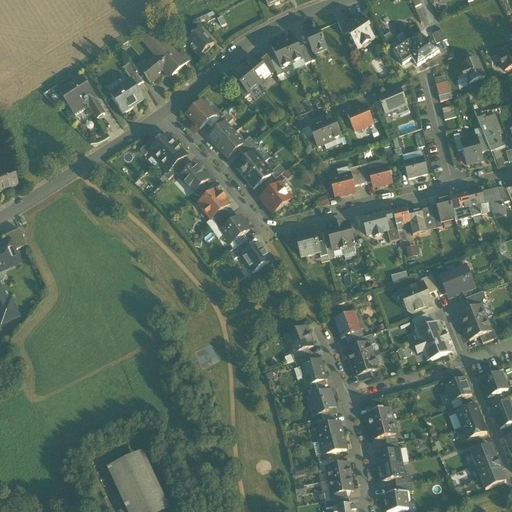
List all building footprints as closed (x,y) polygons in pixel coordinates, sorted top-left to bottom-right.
[(358,43),(362,48),(373,40),(367,31),(369,30),(360,18),(352,23),(353,25),(348,28),(346,29),(349,34),(348,34),(348,35),(351,38),(350,41),(353,42),(358,43)] [(342,33),(343,38),(348,35),(348,34),(349,34),(346,29),(348,28),(343,22),(338,24),(342,33)] [(327,50),(340,45),(336,36),(330,23),(318,28),(318,29),(327,50)] [(310,45),(314,56),(315,56),(327,50),(318,29),(313,31),(312,31),(305,34),(310,45)] [(145,74),(151,84),(160,76),(159,75),(166,68),(173,76),(186,65),(179,56),(156,30),(149,36),(154,42),(152,43),(159,55),(144,68),(147,72),(145,74)] [(187,44),(200,58),(213,45),(200,31),(192,38),(193,38),(187,44)] [(432,35),(436,45),(447,41),(443,31),(432,35)] [(342,33),(336,36),(340,45),(343,52),(349,50),(343,38),(342,33)] [(390,34),(384,38),(391,48),(396,44),(390,34)] [(409,43),(403,34),(396,38),(400,45),(402,48),(409,43)] [(409,43),(402,48),(394,54),(402,66),(412,60),(417,68),(439,53),(430,40),(425,44),(420,36),(409,43)] [(294,38),(283,43),(292,65),(303,60),(299,49),(294,38)] [(359,50),(362,48),(358,43),(353,42),(359,50)] [(281,70),(292,65),(283,43),(272,48),(277,60),(281,70)] [(310,45),(304,47),(311,64),(317,61),(315,56),(314,56),(310,45)] [(392,50),(394,54),(402,48),(400,45),(392,50)] [(305,66),(311,64),(304,47),(299,49),(303,60),(305,66)] [(511,48),(497,56),(505,72),(511,69),(511,48)] [(179,56),(186,65),(191,61),(183,52),(179,56)] [(259,63),(270,77),(276,73),(271,62),(268,55),(259,63)] [(255,58),(244,67),(259,86),(270,78),(270,77),(259,63),(255,58)] [(277,60),(271,62),(276,73),(278,77),(283,75),(281,70),(277,60)] [(294,71),(305,66),(303,60),(292,65),(294,71)] [(467,79),(470,85),(485,78),(477,60),(462,67),(464,72),(462,73),(465,80),(467,79)] [(132,80),(137,87),(142,84),(130,65),(124,68),(132,80)] [(249,94),(259,86),(244,67),(233,76),(242,87),(249,95),(249,94)] [(435,80),(436,86),(448,83),(446,77),(435,80)] [(72,111),(86,102),(93,97),(94,96),(83,78),(60,93),(72,111)] [(259,86),(263,91),(273,82),(270,78),(259,86)] [(112,97),(124,115),(134,108),(133,108),(145,100),(137,87),(132,80),(118,89),(119,92),(112,97)] [(436,86),(437,92),(449,89),(447,83),(436,86)] [(263,91),(259,86),(249,94),(250,96),(254,100),(264,92),(263,91)] [(237,90),(245,100),(250,96),(249,94),(249,95),(242,87),(237,90)] [(450,95),(449,89),(437,92),(439,98),(450,95)] [(410,114),(407,106),(400,91),(379,99),(385,115),(390,113),(397,110),(400,118),(410,114)] [(439,98),(440,104),(452,101),(451,95),(439,98)] [(93,97),(86,102),(90,109),(98,104),(93,97)] [(76,118),(90,109),(86,102),(72,111),(76,118)] [(187,116),(200,130),(214,117),(206,108),(201,103),(196,107),(194,106),(191,109),(192,111),(187,116)] [(214,117),(217,115),(220,112),(211,103),(206,108),(214,117)] [(90,109),(97,119),(105,115),(98,104),(90,109)] [(302,106),(294,109),(297,116),(305,112),(302,106)] [(347,115),(355,133),(357,132),(359,133),(363,131),(364,129),(373,125),(366,107),(347,115)] [(442,110),(444,116),(455,113),(454,107),(442,110)] [(223,110),(220,112),(217,115),(222,119),(227,115),(223,110)] [(393,121),(400,118),(397,110),(390,113),(393,121)] [(455,113),(444,116),(445,122),(457,119),(455,113)] [(207,124),(211,129),(222,119),(217,115),(207,124)] [(214,126),(218,131),(225,124),(227,126),(233,121),(227,115),(214,126)] [(480,118),(477,120),(491,153),(492,153),(498,150),(502,149),(498,137),(501,136),(494,118),(486,121),(484,118),(480,118)] [(297,122),(300,128),(308,125),(306,119),(297,122)] [(310,128),(318,149),(324,146),(340,140),(341,139),(333,119),(310,128)] [(209,139),(218,149),(235,135),(227,126),(225,124),(218,131),(209,139)] [(301,131),(305,141),(312,138),(309,128),(301,131)] [(474,132),(476,139),(484,137),(481,130),(474,132)] [(237,137),(235,135),(218,149),(228,160),(238,151),(244,145),(242,143),(242,141),(239,137),(237,137)] [(153,157),(159,163),(177,147),(167,136),(157,146),(149,153),(150,153),(153,157)] [(454,137),(458,153),(463,151),(461,143),(459,136),(454,137)] [(418,148),(425,147),(423,137),(416,138),(418,148)] [(476,139),(481,155),(491,153),(484,137),(476,139)] [(242,156),(244,154),(255,145),(250,139),(244,145),(238,151),(242,156)] [(463,151),(467,167),(483,163),(481,155),(476,139),(461,143),(463,151)] [(140,152),(145,157),(150,153),(149,153),(157,146),(152,140),(140,152)] [(340,140),(324,146),(326,152),(342,145),(340,140)] [(392,141),(395,152),(401,150),(398,140),(392,141)] [(259,150),(255,145),(244,154),(247,159),(255,153),(259,150)] [(186,157),(177,147),(159,163),(168,173),(176,166),(186,157)] [(261,148),(259,150),(255,153),(264,164),(270,159),(261,148)] [(396,158),(399,169),(405,168),(402,157),(401,150),(395,152),(396,158)] [(498,150),(492,153),(496,162),(502,159),(498,150)] [(242,173),(246,179),(264,164),(255,153),(247,159),(236,168),(241,174),(242,173)] [(421,153),(402,157),(404,165),(423,161),(421,153)] [(154,168),(159,163),(153,157),(148,162),(154,168)] [(404,165),(408,181),(428,176),(424,160),(423,161),(404,165)] [(369,173),(385,169),(382,161),(367,165),(367,166),(369,173)] [(271,174),(264,164),(246,179),(251,185),(250,186),(253,190),(271,176),(272,175),(271,174)] [(193,193),(194,194),(203,185),(208,180),(195,165),(189,170),(180,179),(186,186),(189,186),(194,191),(193,193)] [(176,175),(180,171),(176,166),(168,173),(164,176),(168,181),(176,175)] [(185,166),(180,171),(176,175),(180,179),(189,170),(185,166)] [(361,168),(362,168),(349,171),(351,176),(354,188),(366,185),(372,184),(369,173),(367,166),(361,168)] [(280,167),(271,174),(272,175),(271,176),(276,181),(281,177),(284,175),(285,174),(280,167)] [(337,171),(339,179),(351,176),(349,171),(349,168),(337,171)] [(372,184),(373,190),(392,185),(388,168),(385,169),(369,173),(372,184)] [(0,193),(17,186),(11,170),(0,174),(0,193)] [(285,174),(284,175),(288,181),(294,177),(289,171),(285,174)] [(333,190),(335,199),(355,194),(354,188),(351,176),(339,179),(331,181),(331,183),(333,190)] [(267,188),(270,193),(280,185),(280,186),(285,182),(281,177),(276,181),(267,188)] [(290,189),(285,182),(280,186),(286,193),(290,189)] [(326,192),(333,190),(331,183),(325,184),(326,192)] [(194,194),(198,198),(207,190),(203,185),(194,194)] [(261,200),(273,215),(292,201),(286,193),(280,186),(280,185),(270,193),(261,200)] [(502,202),(503,205),(509,203),(503,189),(498,191),(501,203),(502,202)] [(198,206),(211,221),(225,209),(229,206),(225,201),(221,195),(220,196),(216,191),(198,206)] [(471,209),(479,207),(484,205),(484,204),(482,199),(483,199),(481,191),(467,195),(471,209)] [(483,194),(484,198),(485,198),(487,203),(486,204),(486,205),(489,204),(490,205),(491,206),(493,213),(494,220),(506,217),(503,205),(502,202),(501,203),(498,191),(483,194)] [(473,218),(471,209),(467,195),(454,198),(456,206),(451,207),(454,219),(456,223),(473,218)] [(327,197),(318,201),(321,209),(330,205),(327,197)] [(441,222),(454,219),(451,207),(450,199),(435,203),(437,211),(440,222),(441,222)] [(486,205),(486,204),(484,204),(484,205),(479,207),(481,216),(493,213),(491,206),(490,205),(489,204),(486,205)] [(471,209),(473,218),(481,216),(479,207),(471,209)] [(211,221),(215,226),(230,215),(225,209),(211,221)] [(426,233),(436,231),(431,212),(431,209),(422,211),(424,219),(423,220),(426,233)] [(401,226),(410,224),(409,217),(407,210),(393,213),(393,215),(394,218),(398,233),(402,232),(401,226)] [(411,217),(409,217),(410,224),(414,236),(426,233),(423,220),(424,219),(422,211),(410,214),(411,217)] [(437,211),(431,212),(436,231),(443,229),(441,222),(440,222),(437,211)] [(235,222),(230,215),(215,226),(221,233),(222,232),(235,222)] [(388,233),(385,220),(384,217),(384,215),(363,221),(368,238),(374,237),(375,239),(383,237),(382,235),(387,233),(388,233)] [(483,223),(481,216),(473,218),(475,225),(483,223)] [(394,218),(385,220),(388,233),(387,233),(390,244),(400,242),(398,233),(394,218)] [(225,236),(232,245),(243,237),(250,232),(240,219),(235,222),(222,232),(225,236)] [(219,241),(225,236),(222,232),(221,233),(215,226),(210,229),(219,241)] [(333,253),(354,248),(354,247),(355,246),(355,245),(354,246),(350,229),(344,226),(327,230),(328,234),(332,250),(333,253)] [(9,243),(13,252),(26,247),(19,230),(5,237),(8,243),(9,243)] [(296,238),(302,259),(319,255),(320,255),(317,244),(314,233),(296,238)] [(324,243),(326,251),(332,250),(328,234),(322,236),(324,243)] [(243,237),(232,245),(230,246),(234,251),(246,243),(247,242),(243,237)] [(0,273),(5,271),(19,265),(13,252),(9,243),(8,243),(0,246),(0,273)] [(229,254),(234,262),(242,256),(251,250),(246,243),(234,251),(229,254)] [(319,255),(321,259),(328,257),(326,251),(324,243),(317,244),(320,255),(319,255)] [(246,264),(253,274),(270,263),(258,245),(251,250),(242,256),(247,264),(246,264)] [(415,247),(405,249),(408,260),(418,257),(415,247)] [(356,254),(354,248),(333,253),(335,259),(344,257),(356,254)] [(328,257),(329,261),(335,259),(333,253),(332,250),(326,251),(328,257)] [(357,260),(356,254),(344,257),(345,263),(357,260)] [(446,295),(449,301),(475,291),(466,268),(440,279),(446,295)] [(406,273),(399,275),(401,283),(408,280),(406,273)] [(393,286),(401,283),(399,275),(391,277),(393,286)] [(427,297),(438,292),(433,281),(432,277),(421,282),(422,286),(422,285),(427,297)] [(440,279),(433,281),(438,292),(440,298),(446,295),(440,279)] [(409,314),(413,315),(431,308),(427,297),(422,285),(422,286),(401,294),(404,301),(402,304),(404,308),(407,309),(409,314)] [(0,324),(0,326),(7,323),(4,317),(15,313),(10,301),(6,303),(0,290),(0,324)] [(466,301),(470,312),(481,308),(482,308),(487,306),(488,306),(483,294),(466,301)] [(487,306),(482,308),(487,321),(492,318),(487,306)] [(459,317),(464,330),(487,321),(482,308),(481,308),(470,312),(459,317)] [(4,317),(7,323),(17,318),(15,313),(4,317)] [(335,321),(341,340),(345,339),(360,333),(357,326),(356,326),(352,315),(335,321)] [(412,322),(417,333),(432,327),(428,316),(412,322)] [(464,330),(469,343),(480,338),(492,334),(492,333),(487,321),(464,330)] [(416,333),(420,343),(424,353),(428,363),(450,354),(439,324),(432,327),(417,333),(416,333)] [(293,355),(293,356),(308,350),(314,348),(306,329),(286,338),(293,355)] [(480,338),(483,346),(497,340),(494,332),(492,333),(492,334),(480,338)] [(345,339),(348,345),(364,339),(362,333),(360,333),(345,339)] [(355,343),(357,348),(369,344),(370,348),(375,346),(372,337),(355,343)] [(418,355),(424,353),(420,343),(414,346),(418,355)] [(346,352),(351,365),(373,358),(370,348),(369,344),(357,348),(346,352)] [(294,364),(295,364),(311,358),(308,350),(293,356),(293,355),(291,356),(294,364)] [(294,364),(291,356),(284,359),(287,367),(294,364)] [(380,356),(373,358),(377,369),(383,367),(380,356)] [(313,365),(311,358),(295,364),(297,370),(302,369),(313,365)] [(377,369),(373,358),(351,365),(355,379),(372,373),(378,371),(377,369)] [(302,380),(305,388),(315,385),(316,384),(326,381),(320,363),(313,365),(302,369),(305,379),(302,380)] [(302,369),(297,370),(294,371),(297,382),(302,380),(305,379),(302,369)] [(274,380),(272,373),(265,376),(268,382),(274,380)] [(372,373),(355,379),(358,386),(375,380),(372,373)] [(481,383),(488,400),(508,392),(501,375),(481,383)] [(451,397),(454,404),(460,401),(472,397),(465,380),(445,388),(447,395),(451,397)] [(316,384),(318,390),(325,388),(327,387),(326,381),(316,384)] [(308,393),(310,399),(327,393),(325,388),(318,390),(308,393)] [(327,393),(310,399),(316,418),(322,416),(323,422),(330,420),(328,414),(328,412),(335,410),(336,409),(330,392),(327,393)] [(313,419),(316,418),(310,399),(308,399),(313,419)] [(462,407),(460,401),(454,404),(451,405),(453,411),(462,407)] [(492,411),(500,431),(511,426),(511,410),(509,404),(492,411)] [(371,410),(373,415),(390,411),(388,405),(371,410)] [(457,416),(462,429),(481,421),(476,408),(457,416)] [(330,420),(333,420),(333,418),(338,416),(337,410),(335,411),(335,410),(328,412),(328,414),(330,420)] [(367,417),(370,431),(393,425),(392,417),(388,418),(387,413),(390,412),(390,411),(373,415),(367,417)] [(454,432),(462,429),(457,416),(449,419),(454,432)] [(317,424),(318,430),(336,425),(334,419),(333,420),(330,420),(323,422),(317,424)] [(481,421),(462,429),(467,443),(487,435),(481,421)] [(400,423),(393,425),(396,436),(403,435),(400,423)] [(317,430),(320,444),(343,438),(340,424),(336,425),(318,430),(317,430)] [(396,436),(393,425),(370,431),(373,442),(385,439),(396,436)] [(385,439),(387,447),(398,445),(396,436),(385,439)] [(347,451),(343,438),(320,444),(323,457),(332,455),(347,451)] [(295,448),(292,441),(286,444),(289,451),(295,448)] [(443,451),(439,443),(434,445),(438,453),(443,451)] [(323,457),(320,444),(313,445),(317,459),(318,459),(323,457)] [(399,452),(398,445),(387,447),(384,448),(385,455),(399,453),(399,452)] [(471,455),(476,468),(496,460),(496,459),(495,456),(493,450),(491,447),(471,455)] [(406,450),(399,452),(399,453),(402,465),(409,464),(406,450)] [(376,457),(378,470),(402,465),(399,453),(385,455),(376,457)] [(318,459),(319,464),(334,461),(332,455),(323,457),(318,459)] [(113,469),(132,511),(162,511),(137,458),(113,469)] [(501,472),(496,460),(476,468),(481,480),(501,472)] [(337,461),(334,461),(319,464),(321,474),(328,472),(327,469),(338,467),(337,461)] [(328,472),(329,483),(351,479),(349,465),(338,467),(327,469),(328,472)] [(404,479),(402,465),(378,470),(381,484),(395,481),(404,479)] [(303,467),(294,469),(296,478),(305,476),(303,467)] [(485,492),(506,483),(501,472),(481,480),(485,492)] [(395,481),(396,487),(412,485),(411,480),(408,478),(404,479),(395,481)] [(353,493),(351,479),(329,483),(332,495),(332,496),(346,494),(353,493)] [(332,495),(329,483),(320,484),(322,496),(324,496),(332,495)] [(413,493),(412,485),(396,487),(398,495),(409,494),(413,493)] [(304,487),(294,489),(296,497),(305,495),(304,487)] [(324,496),(325,504),(347,500),(346,494),(332,496),(332,495),(324,496)] [(384,497),(386,511),(407,511),(409,511),(407,503),(410,503),(409,494),(398,495),(384,497)] [(325,504),(326,511),(333,510),(333,509),(350,507),(349,500),(347,500),(325,504)]
